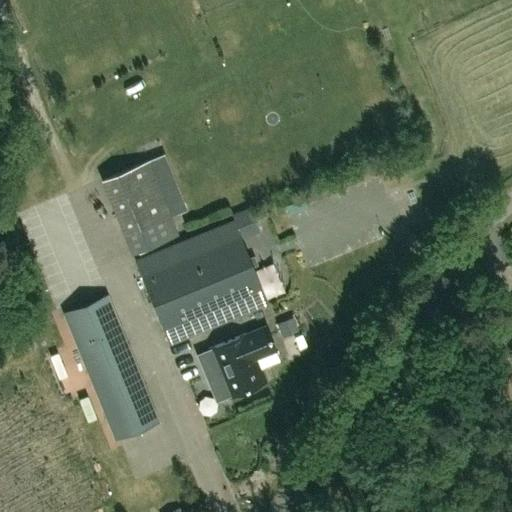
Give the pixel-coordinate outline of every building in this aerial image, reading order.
[(277,44),(296,40),(290,14),(271,18),(277,44)] [(229,39),(238,64),(256,57),(246,32),(229,39)] [(156,65),(173,56),(162,35),(145,43),(156,65)] [(119,45),(105,52),(119,79),(133,71),(119,45)] [(201,54),(214,79),(231,70),(218,45),(201,54)] [(87,67),(73,73),(83,95),(97,88),(87,67)] [(82,108),(92,130),(109,122),(99,100),(82,108)] [(227,134),(247,135),(247,121),(227,120),(227,134)] [(130,249),(176,231),(147,160),(101,179),(130,249)] [(26,206),(49,199),(42,179),(20,186),(26,206)] [(267,302),(240,239),(260,231),(250,206),(232,213),(234,219),(136,260),(171,343),(267,302)] [(261,266),(277,261),(274,248),(257,253),(261,266)] [(63,311),(76,343),(115,438),(159,420),(120,324),(108,293),(63,311)] [(247,334),(247,332),(208,348),(208,350),(198,354),(217,398),(227,394),(227,396),(266,380),(257,357),(276,349),(266,326),(247,334)] [(286,410),(282,400),(246,415),(250,424),(286,410)]
